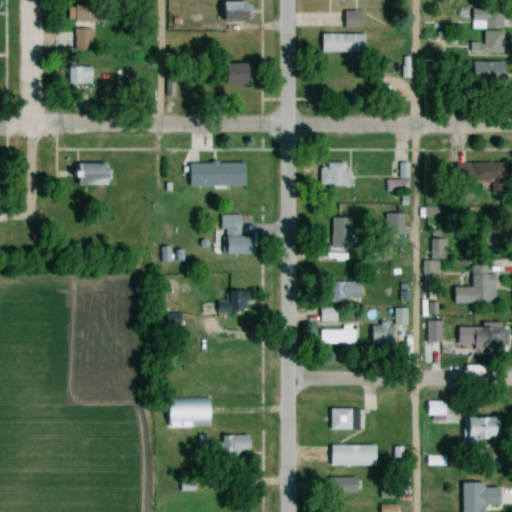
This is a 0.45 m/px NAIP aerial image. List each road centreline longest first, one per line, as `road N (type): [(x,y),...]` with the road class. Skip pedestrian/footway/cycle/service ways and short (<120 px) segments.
road 1 (residential): [(0,126),(511,128)]
road 2 (residential): [(284,511),(283,0)]
road 3 (residential): [(511,379),(284,380)]
road 4 (residential): [(30,126),(28,0)]
